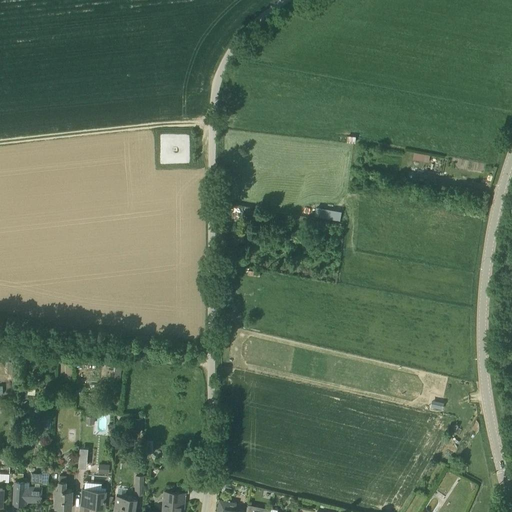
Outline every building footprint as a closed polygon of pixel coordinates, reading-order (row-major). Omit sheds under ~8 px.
[(472,169),(482,172),(484,165),(474,162),(472,169)] [(314,207),(313,216),(340,219),(341,210),(314,207)] [(8,361),(8,373),(18,373),(17,361),(8,361)] [(105,376),(121,376),(121,365),(105,365),(105,376)] [(52,416),(42,415),(41,428),(51,429),(52,416)] [(87,416),(86,423),(94,424),(95,417),(87,416)] [(77,447),(76,466),(88,466),(89,447),(77,447)] [(151,464),(147,472),(155,477),(160,470),(151,464)] [(32,482),(35,482),(35,487),(27,486),(27,481),(15,480),(14,503),(26,503),(27,500),(41,501),(42,487),(40,487),(40,482),(48,483),(48,471),(43,471),(42,473),(39,473),(39,472),(32,472),(31,480),(32,480),(32,482)] [(59,475),(59,480),(59,489),(57,489),(56,497),(58,497),(58,507),(71,508),(72,490),(66,490),(66,475),(59,475)] [(135,475),(135,491),(144,491),(144,475),(135,475)] [(111,491),(106,491),(82,489),(80,510),(88,510),(89,505),(105,507),(105,505),(110,506),(111,491)] [(162,511),(181,511),(183,502),(185,503),(186,492),(165,491),(162,511)] [(135,511),(138,498),(117,494),(113,511),(135,511)] [(246,511),(247,511),(242,510),(235,509),(237,502),(220,499),(216,511),(246,511)]
